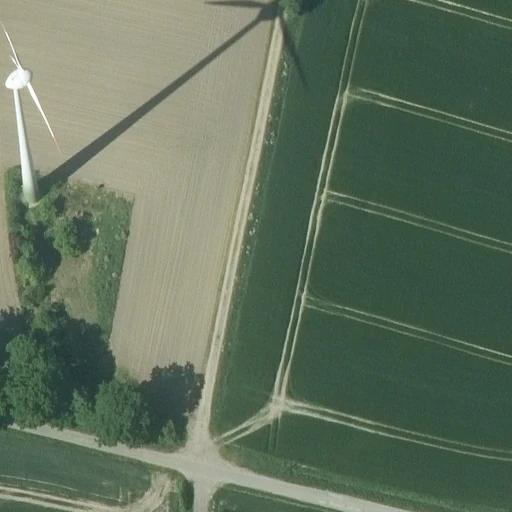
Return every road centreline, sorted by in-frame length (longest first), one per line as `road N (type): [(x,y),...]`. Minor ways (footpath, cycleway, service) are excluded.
road 1 (track): [(201,447),(287,0)]
road 2 (track): [(90,446),(87,377),(35,204)]
road 3 (track): [(372,511),(183,466),(176,472)]
road 4 (unclassified): [(176,472),(0,423)]
